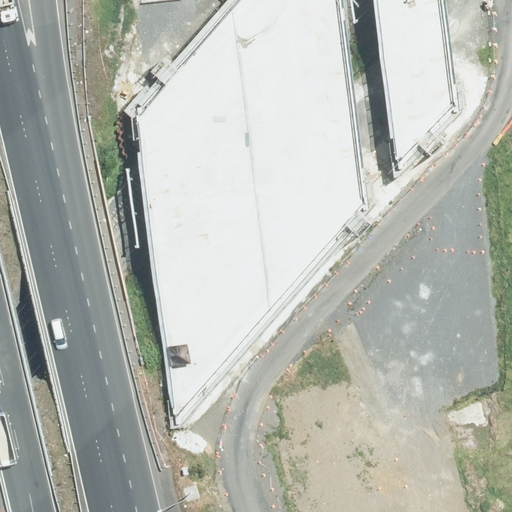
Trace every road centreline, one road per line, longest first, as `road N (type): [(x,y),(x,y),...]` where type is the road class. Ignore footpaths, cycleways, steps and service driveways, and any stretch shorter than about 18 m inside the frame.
road 1 (motorway): [(276,0),(341,511)]
road 2 (motorway): [(231,511),(169,0)]
road 3 (motorway): [(405,0),(465,511)]
road 4 (motorway): [(49,207),(117,511)]
road 5 (motorway): [(44,0),(49,207)]
road 6 (motorway): [(0,14),(49,207)]
road 7 (motorway): [(28,511),(0,383)]
